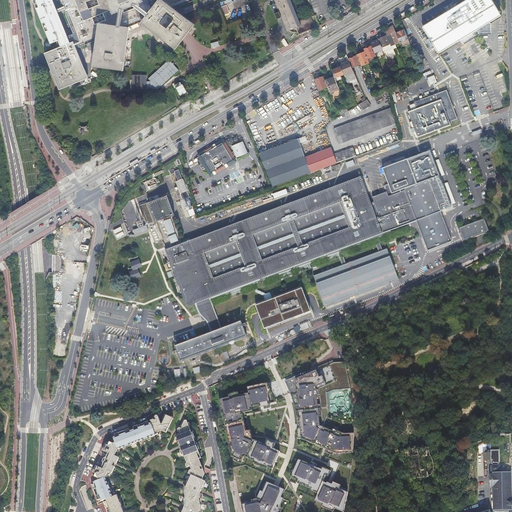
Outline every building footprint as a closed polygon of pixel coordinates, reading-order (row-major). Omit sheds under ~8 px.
[(79,47),(96,41),(93,66),(123,70),(129,27),(141,22),(175,49),(185,37),(195,25),(180,13),(174,8),(194,0),(36,0),(53,42),(57,40),(60,47),(44,54),(59,90),(87,78),(74,47),(78,45),(79,47)] [(274,0),(275,2),(272,4),(277,17),(280,16),(287,32),(288,31),(296,28),(298,34),(316,27),(311,17),(299,22),(290,0),(274,0)] [(491,0),(466,0),(443,14),(423,27),(439,53),(459,40),(461,43),(467,38),(466,36),(501,15),(499,13),(501,12),(500,10),(498,11),(491,0)] [(389,28),(391,34),(395,44),(400,43),(396,33),(393,26),(389,28)] [(389,28),(384,31),(385,34),(386,36),(390,46),(395,44),(391,34),(389,28)] [(396,33),(400,43),(401,47),(410,44),(404,30),(400,31),(399,32),(396,33)] [(203,42),(207,49),(221,43),(217,34),(203,42)] [(386,36),(378,39),(378,40),(381,47),(388,45),(389,46),(390,46),(386,36)] [(374,53),(382,50),(381,47),(378,40),(370,43),(372,47),(374,53)] [(367,59),(375,56),(374,53),(372,47),(364,50),(364,52),(367,59)] [(364,52),(357,55),(361,66),(369,63),(367,59),(364,52)] [(355,56),(348,59),(349,62),(352,68),(359,65),(355,56)] [(158,89),(179,69),(178,69),(169,59),(148,78),(150,81),(147,81),(147,74),(132,74),(132,89),(147,89),(157,89),(157,88),(158,89)] [(357,81),(353,72),(352,68),(349,62),(340,66),(341,67),(344,75),(348,85),(357,81)] [(331,71),(334,78),(335,79),(340,76),(344,75),(341,67),(331,71)] [(327,87),(325,82),(323,77),(314,81),(318,90),(327,87)] [(336,82),(335,79),(334,78),(325,82),(327,87),(331,94),(340,90),(336,82)] [(386,96),(383,90),(374,95),(365,101),(359,104),(362,110),(386,96)] [(415,108),(407,111),(417,137),(450,125),(449,122),(458,118),(447,91),(447,90),(413,103),(415,108)] [(339,144),(395,123),(389,108),(333,129),(339,144)] [(259,154),(273,187),(336,163),(333,154),(331,149),(305,158),(298,139),(259,154)] [(242,142),(231,147),(236,159),(247,153),(242,142)] [(223,166),(232,161),(222,143),(213,146),(213,145),(212,146),(213,146),(198,154),(199,156),(197,157),(201,164),(200,165),(199,166),(200,168),(202,168),(205,166),(210,174),(211,173),(212,173),(212,172),(216,170),(217,170),(217,169),(223,166)] [(355,155),(352,147),(333,154),(336,163),(355,155)] [(380,196),(369,200),(382,234),(390,231),(418,221),(428,250),(452,242),(441,212),(451,208),(430,151),(381,169),(390,192),(380,196)] [(177,179),(181,177),(178,169),(173,171),(173,169),(168,171),(170,175),(174,173),(177,179)] [(254,282),(382,234),(369,200),(360,178),(335,187),(286,205),(233,225),(184,243),(165,250),(187,307),(195,304),(210,298),(254,282)] [(180,193),(187,190),(183,179),(175,182),(180,193)] [(166,194),(146,201),(154,221),(174,215),(166,194)] [(172,218),(163,221),(167,235),(176,232),(172,218)] [(488,233),(483,219),(455,229),(460,244),(488,233)] [(390,231),(210,298),(211,302),(255,285),(308,265),(338,254),(343,252),(374,240),(378,239),(391,234),(391,232),(390,231)] [(175,234),(168,237),(171,244),(178,241),(175,234)] [(374,240),(379,252),(383,251),(378,239),(374,240)] [(325,307),(399,280),(387,249),(383,251),(379,252),(347,264),(342,266),(313,277),(325,307)] [(343,252),(338,254),(342,266),(347,264),(343,252)] [(64,255),(53,255),(53,272),(63,272),(64,255)] [(133,269),(128,271),(131,280),(141,276),(138,268),(142,267),(139,259),(130,262),(133,269)] [(269,300),(255,305),(265,330),(311,311),(301,287),(269,300)] [(210,298),(195,304),(201,316),(206,321),(207,322),(211,333),(221,330),(211,302),(210,298)] [(180,362),(247,337),(241,322),(221,330),(211,333),(197,338),(174,346),(180,362)] [(343,361),(332,362),(294,378),(300,437),(329,450),(357,452),(356,437),(322,428),(318,401),(322,391),(352,387),(343,361)] [(232,454),(272,471),(280,452),(247,438),(242,415),(252,413),(252,407),(273,406),(268,385),(221,397),(232,454)] [(164,418),(167,431),(168,429),(173,418),(172,415),(171,416),(166,414),(165,417),(164,418)] [(166,432),(167,431),(164,418),(161,423),(162,425),(160,426),(157,418),(159,417),(158,415),(157,415),(156,415),(155,415),(155,416),(154,416),(153,417),(153,418),(150,420),(151,423),(149,423),(148,421),(144,422),(137,425),(133,426),(134,429),(130,430),(129,428),(125,429),(118,432),(114,433),(115,436),(113,437),(115,442),(113,442),(110,441),(108,444),(105,443),(102,449),(104,450),(103,453),(107,454),(108,452),(110,453),(109,455),(107,459),(106,460),(105,462),(104,466),(103,468),(101,467),(102,465),(98,463),(97,465),(95,464),(92,471),(95,472),(95,473),(94,476),(97,477),(98,479),(93,481),(94,483),(91,484),(93,488),(95,495),(97,499),(99,498),(100,500),(105,499),(106,501),(103,502),(104,506),(106,511),(123,511),(122,508),(123,508),(120,498),(119,499),(117,494),(112,495),(111,491),(112,491),(108,481),(107,482),(105,477),(108,471),(112,472),(115,466),(113,465),(114,463),(116,463),(119,456),(115,455),(117,449),(123,447),(123,449),(132,445),(132,444),(142,440),(142,441),(151,438),(151,436),(156,435),(155,432),(157,431),(161,430),(163,431),(166,432)] [(184,490),(184,493),(205,488),(207,482),(202,480),(204,477),(205,474),(202,466),(198,456),(197,453),(199,452),(200,451),(197,442),(195,443),(194,440),(196,439),(192,430),(191,431),(187,421),(185,421),(182,427),(182,429),(181,429),(181,428),(180,428),(179,428),(178,428),(178,429),(178,430),(178,431),(177,436),(175,437),(178,444),(179,444),(181,445),(182,448),(181,449),(181,450),(180,451),(183,458),(184,457),(187,464),(186,464),(186,465),(186,466),(186,467),(187,467),(188,468),(188,467),(189,467),(190,467),(193,466),(194,469),(191,470),(190,471),(188,474),(190,475),(187,481),(188,482),(188,483),(188,484),(187,487),(186,487),(186,489),(184,488),(184,490)] [(511,511),(511,499),(510,499),(510,493),(511,492),(511,487),(511,434),(506,434),(503,433),(491,437),(492,493),(494,493),(495,511),(497,511),(497,509),(510,509),(510,511),(511,511)] [(421,481),(428,480),(428,483),(438,481),(438,480),(440,476),(441,471),(442,466),(441,461),(440,456),(437,452),(437,449),(431,449),(429,449),(428,446),(427,446),(427,447),(417,449),(417,448),(416,448),(415,448),(414,447),(413,447),(412,447),(411,447),(410,448),(409,448),(408,449),(401,450),(401,454),(400,455),(400,459),(401,459),(402,459),(405,473),(406,473),(407,474),(407,475),(408,476),(410,476),(410,480),(421,478),(421,481)] [(326,470),(298,459),(289,479),(317,491),(313,501),(338,511),(342,511),(348,493),(321,482),(326,470)] [(277,511),(285,491),(265,481),(255,500),(241,503),(242,511),(277,511)] [(205,488),(184,493),(184,501),(183,503),(185,504),(184,505),(185,506),(183,510),(182,511),(181,511),(180,511),(201,511),(202,510),(201,496),(202,494),(200,493),(201,490),(203,491),(204,488),(205,488)]
